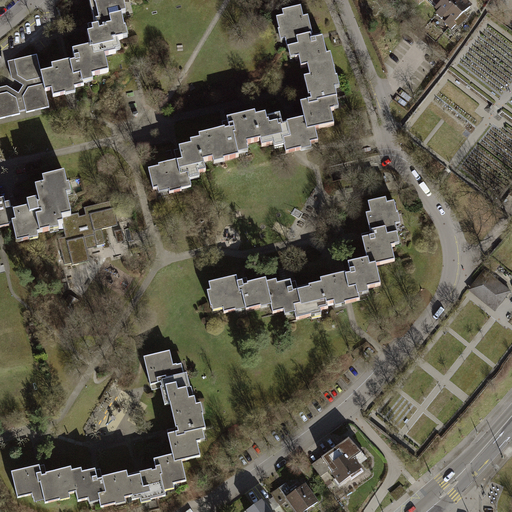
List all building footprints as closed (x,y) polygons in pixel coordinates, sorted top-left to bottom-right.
[(114,0),(92,0),(91,0),(98,31),(90,32),(91,36),(88,37),(90,50),(92,60),(103,58),(119,54),(117,44),(125,42),(120,20),(124,19),(120,3),(116,4),(114,0)] [(445,16),(460,0),(432,0),(432,1),(437,6),(436,7),(440,11),(437,14),(442,19),(445,16)] [(463,0),(460,0),(445,16),(448,19),(445,22),(452,29),(456,25),(458,27),(466,19),(463,15),(471,7),(463,0)] [(310,68),(335,63),(333,55),(327,56),(324,39),(313,41),(308,17),(303,18),(301,8),(284,12),(285,17),(277,18),(282,41),(287,40),(292,62),(301,60),(303,70),(310,68)] [(92,60),(90,50),(70,55),(72,63),(62,65),(51,67),(52,72),(40,75),(44,93),(50,92),(52,100),(68,96),(74,95),(73,90),(82,88),(81,85),(91,83),(90,79),(107,75),(103,58),(92,60)] [(44,93),(40,75),(36,59),(7,66),(11,83),(22,90),(18,96),(7,90),(0,91),(0,122),(48,112),(44,93)] [(314,117),(317,131),(335,127),(332,112),(340,110),(336,90),(340,89),(335,63),(310,68),(312,78),(305,79),(310,103),(301,104),(304,119),(314,117)] [(257,119),(262,143),(263,148),(274,146),(275,151),(285,149),(286,155),(300,153),(313,150),(312,145),(320,144),(317,131),(314,117),(304,119),(292,121),(283,123),(281,114),(257,119)] [(200,141),(206,167),(240,160),(240,156),(250,154),(249,146),(262,143),(257,119),(256,115),(228,120),(230,131),(228,131),(200,137),(200,141)] [(206,167),(200,141),(192,143),(193,147),(180,150),(182,160),(148,167),(153,191),(158,190),(159,195),(192,188),(190,177),(200,175),(199,169),(206,167)] [(3,206),(8,229),(12,228),(16,248),(37,243),(37,239),(58,235),(57,231),(63,230),(62,224),(71,222),(70,214),(67,202),(72,201),(70,190),(66,190),(63,179),(42,183),(43,190),(34,192),(38,208),(26,210),(26,213),(12,216),(10,205),(3,206)] [(0,230),(8,229),(3,206),(2,201),(0,201),(0,230)] [(65,237),(58,238),(64,266),(89,261),(86,249),(91,248),(93,259),(112,255),(110,242),(104,243),(101,230),(117,226),(112,202),(81,208),(82,215),(78,216),(78,212),(70,214),(71,222),(62,224),(63,230),(65,237)] [(370,273),(378,272),(396,268),(393,252),(401,250),(397,232),(403,230),(397,207),(389,208),(388,204),(370,207),(373,219),(369,220),(374,243),(364,245),(368,268),(370,273)] [(320,292),(324,309),(325,313),(333,311),(334,315),(349,311),(359,309),(358,304),(368,301),(367,296),(383,293),(378,272),(370,273),(368,268),(347,272),(349,281),(342,282),(319,287),(320,292)] [(475,287),(498,306),(510,292),(487,273),(475,287)] [(270,313),(265,289),(265,286),(241,291),(240,289),(236,290),(234,283),(207,289),(208,298),(205,298),(210,319),(222,316),(223,320),(244,316),(244,318),(270,313)] [(265,289),(270,313),(272,321),(283,319),(284,323),(295,321),(293,313),(300,312),(301,318),(320,314),(319,310),(324,309),(320,292),(292,298),(289,288),(276,291),(275,287),(265,289)] [(169,409),(195,404),(190,384),(187,385),(184,370),(181,371),(179,362),(170,364),(167,349),(142,355),(148,383),(156,381),(158,388),(164,387),(169,409)] [(195,404),(169,409),(173,430),(174,433),(166,435),(170,456),(172,463),(180,462),(200,457),(196,442),(204,440),(202,431),(205,430),(199,403),(195,404)] [(363,471),(354,458),(357,456),(361,462),(367,458),(349,438),(312,465),(321,477),(331,470),(340,483),(350,477),(352,479),(363,471)] [(133,475),(139,500),(140,505),(147,503),(158,501),(157,498),(163,497),(162,492),(174,490),(172,483),(184,481),(180,462),(172,463),(170,456),(152,459),(155,470),(141,473),(133,475)] [(74,493),(70,472),(69,468),(39,475),(37,466),(9,472),(15,499),(30,496),(32,504),(43,502),(44,505),(69,500),(68,495),(74,493)] [(70,472),(74,493),(76,504),(87,501),(88,506),(99,503),(100,509),(124,504),(123,500),(130,498),(131,501),(139,500),(133,475),(126,477),(125,473),(95,479),(93,471),(79,474),(79,470),(70,472)] [(297,511),(303,511),(318,502),(305,484),(301,487),(298,482),(290,488),(286,483),(272,494),(280,506),(286,502),(284,500),(287,498),(297,511)] [(398,501),(407,493),(401,486),(391,494),(398,501)] [(249,511),(269,511),(262,501),(249,511)]
